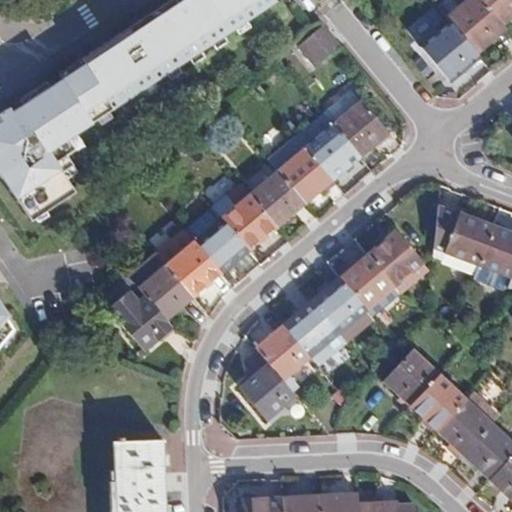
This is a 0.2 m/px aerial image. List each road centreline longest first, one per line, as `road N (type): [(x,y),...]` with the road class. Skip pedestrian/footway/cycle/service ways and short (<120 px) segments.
road 1 (residential): [(433,142),(227,316),(198,372),(196,467)]
road 2 (residential): [(457,511),(422,479),(387,463),(196,467)]
road 3 (residential): [(333,7),(418,109),(433,142)]
road 4 (residential): [(5,73),(121,0)]
